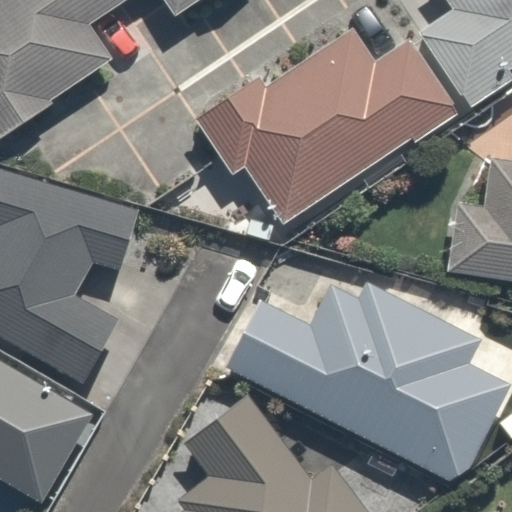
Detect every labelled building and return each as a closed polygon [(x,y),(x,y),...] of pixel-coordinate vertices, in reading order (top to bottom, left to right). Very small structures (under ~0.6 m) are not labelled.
[(511,0),(451,0),(454,3),(408,34),(454,101),(511,61),(511,0)] [(256,82),(199,120),(227,162),(241,153),(282,215),(429,117),(367,24),(263,93),(256,82)] [(0,491),(25,505),(82,401),(56,387),(100,307),(57,283),(72,257),(101,274),(132,218),(6,149),(0,158),(0,491)] [(483,205),(455,201),(446,266),(511,275),(511,153),(491,151),(483,205)] [(251,278),(213,363),(478,480),(511,401),(511,343),(475,327),(481,314),(377,269),(369,287),(324,267),(308,303),(251,278)] [(368,511),(323,448),(294,468),(237,388),(176,431),(202,468),(160,497),(170,511),(368,511)] [(511,511),(481,497),(474,511),(511,511)]
